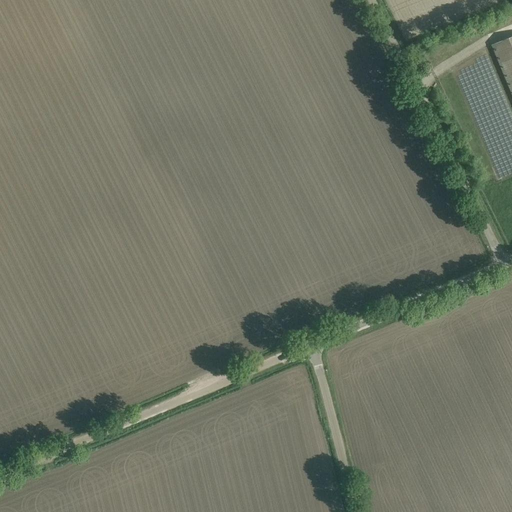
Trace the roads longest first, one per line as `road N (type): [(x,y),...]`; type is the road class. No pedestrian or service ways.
road 1 (unclassified): [(0,474),(312,344)]
road 2 (unclassified): [(503,264),(370,0)]
road 3 (unclassified): [(312,344),(503,264)]
road 4 (unclassified): [(354,511),(312,344)]
